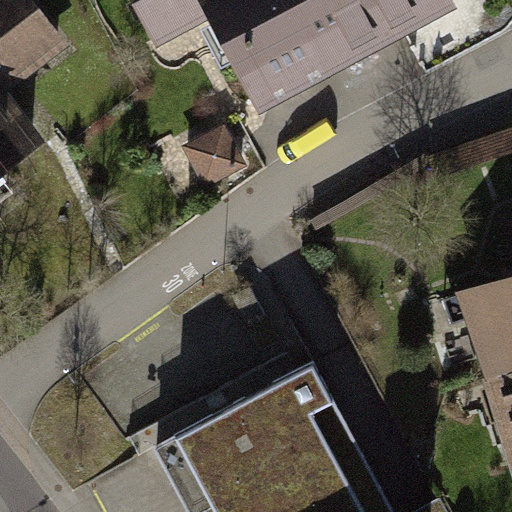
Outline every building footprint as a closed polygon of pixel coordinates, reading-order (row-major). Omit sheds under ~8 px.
[(0,0),(0,174),(38,146),(8,107),(73,58),(29,0),(0,0)] [(133,0),(162,54),(216,25),(263,0),(133,0)] [(263,0),(216,25),(257,103),(360,49),(452,0),(263,0)] [(477,158),(511,148),(511,128),(472,140),(477,158)] [(246,171),(226,135),(191,154),(210,190),(246,171)] [(511,253),(511,293),(464,307),(511,478),(511,224),(504,227),(511,253)] [(397,511),(316,365),(154,454),(186,511),(397,511)]
